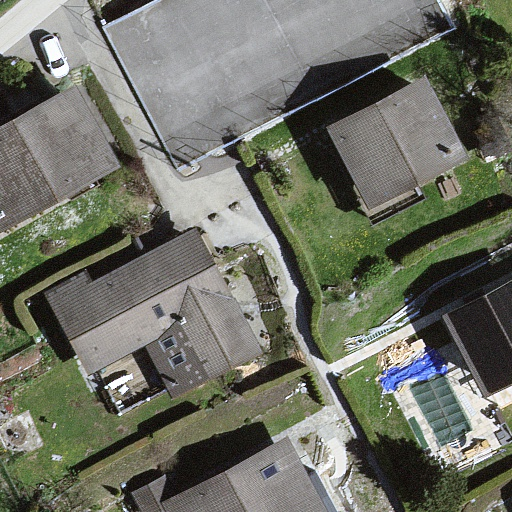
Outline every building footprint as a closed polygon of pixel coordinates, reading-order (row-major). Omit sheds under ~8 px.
[(428,85),(329,134),(372,215),(458,176),(428,85)] [(77,99),(0,135),(0,232),(113,175),(77,99)] [(259,359),(193,236),(92,289),(87,281),(46,299),(93,376),(163,343),(187,397),(259,359)] [(511,283),(435,321),(493,399),(511,389),(511,283)] [(317,511),(287,446),(161,504),(165,511),(317,511)]
